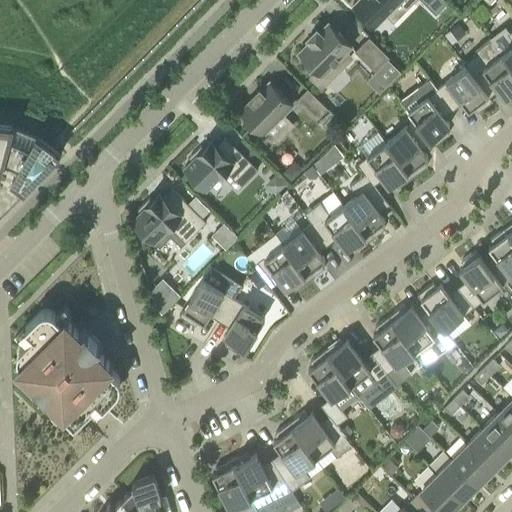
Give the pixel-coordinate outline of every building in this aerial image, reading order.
[(357,0),(353,4),(375,26),(397,4),(405,11),(415,0),(357,0)] [(447,2),(445,0),(421,0),(436,14),(447,2)] [(340,68),(334,62),(351,45),(329,23),(320,31),(317,29),(315,31),(318,33),(312,38),(310,36),(308,38),(311,41),(299,52),(317,70),(312,76),(322,86),(340,68)] [(459,23),(445,34),(452,44),(467,33),(459,23)] [(502,53),(511,66),(511,30),(509,33),(505,27),(490,38),(502,53)] [(375,71),(390,57),(369,37),(355,51),(375,71)] [(466,65),(490,97),(503,86),(511,97),(511,66),(502,53),(490,38),(489,38),(490,40),(477,49),(476,54),(465,62),(464,61),(463,62),(466,65)] [(493,100),(490,97),(466,65),(437,88),(453,109),(467,99),(477,112),(493,100)] [(453,109),(437,88),(430,78),(414,90),(421,99),(407,110),(415,120),(431,141),(434,145),(449,133),(439,120),(453,109)] [(263,134),(266,130),(283,113),(292,104),(270,82),(261,91),(259,89),(250,98),(252,100),(240,112),(263,134)] [(328,109),(308,88),(296,100),(317,120),(328,109)] [(386,141),(413,176),(428,165),(418,152),(431,141),(415,120),(386,141)] [(0,173),(2,164),(7,144),(13,125),(13,123),(12,123),(11,124),(0,123),(0,173)] [(28,152),(7,144),(2,164),(18,170),(12,181),(24,190),(63,151),(62,150),(60,152),(39,136),(40,134),(38,133),(28,152)] [(413,176),(386,141),(357,163),(365,173),(374,185),(375,184),(388,174),(398,187),(413,176)] [(229,158),(216,145),(208,153),(201,146),(189,157),(192,160),(184,168),(206,189),(222,174),(238,189),(258,169),(238,149),(229,158)] [(312,164),(320,173),(325,168),(325,161),(321,155),(312,164)] [(295,160),(283,173),(292,181),(303,169),(295,160)] [(315,178),(320,173),(312,164),(303,173),(310,178),(315,178)] [(344,204),(357,222),(370,239),(385,228),(375,215),(389,204),(375,184),(374,185),(365,173),(350,184),(358,194),(344,204)] [(276,174),(265,185),(275,195),(286,184),(276,174)] [(329,244),(343,233),(356,250),(370,239),(357,222),(344,204),(334,192),(305,212),(312,222),(329,244)] [(132,220),(135,223),(154,242),(170,226),(186,242),(206,221),(186,202),(177,211),(164,197),(156,205),(149,198),(137,210),(140,212),(132,220)] [(329,244),(312,222),(283,244),(310,279),(325,268),(315,254),(329,244)] [(238,239),(225,226),(213,237),(226,251),(235,241),(238,239)] [(511,277),(511,236),(505,228),(490,239),(501,254),(488,264),(503,284),(511,277)] [(236,256),(241,250),(235,244),(229,250),(236,256)] [(310,279),(283,244),(265,258),(264,256),(253,264),(258,271),(267,283),(271,288),(285,277),(295,290),(310,279)] [(472,276),(458,286),(474,306),(503,284),(488,264),(476,249),(461,261),(472,276)] [(267,283),(258,271),(250,277),(259,289),(267,283)] [(165,278),(147,298),(162,312),(181,293),(165,278)] [(219,320),(234,297),(203,278),(179,315),(196,325),(204,311),(219,320)] [(474,306),(458,286),(445,297),(433,282),(418,294),(429,309),(444,329),(474,306)] [(265,317),(234,297),(219,320),(234,330),(225,344),(242,354),(265,317)] [(454,341),(444,329),(429,309),(415,319),(404,304),(389,315),(416,350),(430,340),(439,352),(454,341)] [(22,345),(21,346),(20,347),(19,348),(19,350),(18,351),(18,352),(18,354),(18,356),(18,357),(18,358),(19,359),(20,361),(28,370),(18,380),(73,435),(117,390),(118,389),(119,388),(120,386),(120,384),(120,383),(120,382),(120,380),(120,379),(119,378),(119,376),(118,375),(117,374),(110,367),(113,364),(99,350),(104,345),(101,343),(93,336),(89,340),(66,316),(62,320),(55,313),(53,311),(51,310),(48,310),(46,310),(43,310),(42,310),(40,312),(38,313),(14,338),(22,345)] [(416,350),(389,315),(375,327),(386,342),(372,352),(387,372),(416,350)] [(509,330),(503,323),(494,330),(500,337),(509,330)] [(387,372),(372,352),(363,359),(355,350),(351,353),(339,338),(325,349),(359,395),(378,381),(377,379),(387,372)] [(347,416),(342,409),(359,395),(325,349),(310,361),(321,376),(317,379),(330,397),(321,404),(329,415),(330,415),(337,424),(338,423),(347,416)] [(472,366),(465,358),(458,365),(464,373),(472,366)] [(484,367),(491,374),(500,365),(493,358),(484,367)] [(482,383),(491,374),(484,367),(475,376),(482,383)] [(454,398),(461,405),(470,395),(463,389),(454,398)] [(511,397),(498,411),(511,425),(511,397)] [(461,405),(454,398),(444,407),(451,414),(461,405)] [(329,447),(337,456),(352,445),(345,435),(346,434),(338,423),(337,424),(330,415),(329,415),(316,426),(304,411),(290,422),(316,457),(329,447)] [(511,449),(511,425),(498,411),(483,427),(509,453),(511,449)] [(423,428),(430,435),(439,427),(432,419),(423,428)] [(303,467),(316,457),(290,422),(275,433),(286,448),(272,459),(292,490),(310,477),(303,467)] [(404,434),(405,428),(401,424),(396,423),(391,427),(391,432),(394,437),(400,437),(404,434)] [(432,437),(430,435),(423,428),(419,424),(412,432),(424,444),(432,437)] [(483,427),(468,442),(493,468),(509,453),(483,427)] [(493,468),(468,442),(452,458),(478,483),(493,468)] [(292,490),(272,459),(257,467),(248,450),(231,459),(252,497),(257,508),(292,490)] [(392,474),(399,467),(389,457),(382,464),(392,474)] [(478,483),(452,458),(437,473),(463,498),(478,483)] [(252,497),(231,459),(215,467),(224,483),(219,486),(230,508),(252,497)] [(449,511),(463,498),(437,473),(413,497),(428,511),(436,511),(441,508),(444,511),(449,511)] [(121,499),(134,511),(159,511),(155,499),(162,496),(154,475),(132,482),(134,487),(121,499)] [(336,505),(346,497),(339,488),(329,495),(336,505)] [(428,511),(413,497),(398,511),(428,511)] [(103,511),(134,511),(121,499),(114,507),(110,503),(103,511)]
